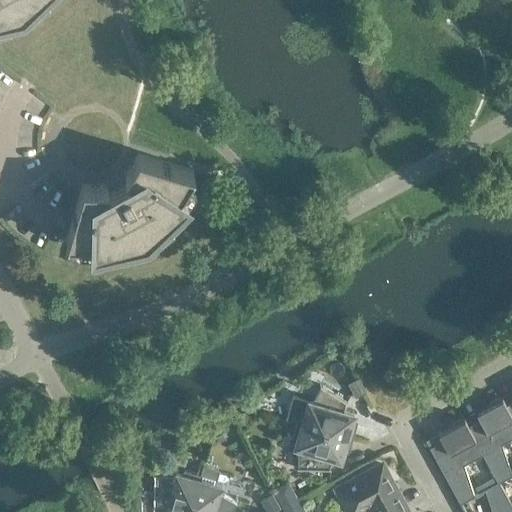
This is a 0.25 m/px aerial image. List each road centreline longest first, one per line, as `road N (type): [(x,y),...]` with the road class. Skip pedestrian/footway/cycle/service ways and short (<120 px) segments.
road 1 (residential): [(444,511),(401,427),(511,369)]
road 2 (residential): [(0,377),(38,356),(0,288)]
